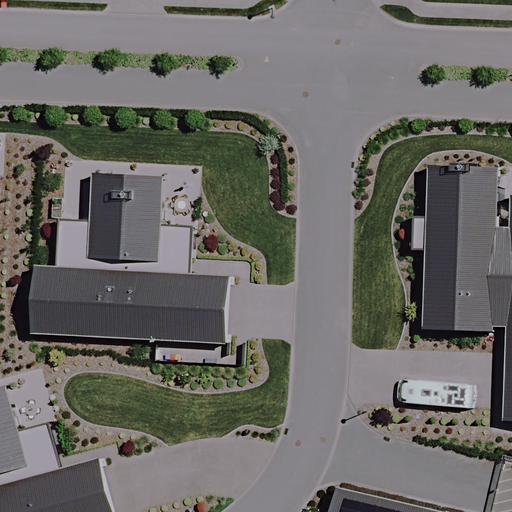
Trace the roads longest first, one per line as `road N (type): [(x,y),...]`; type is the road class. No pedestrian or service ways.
road 1 (residential): [(263,511),(310,447),(325,358),(330,96)]
road 2 (residential): [(0,29),(332,40)]
road 3 (residential): [(330,96),(0,83)]
road 4 (residential): [(511,103),(330,96)]
road 5 (residential): [(332,40),(511,47)]
